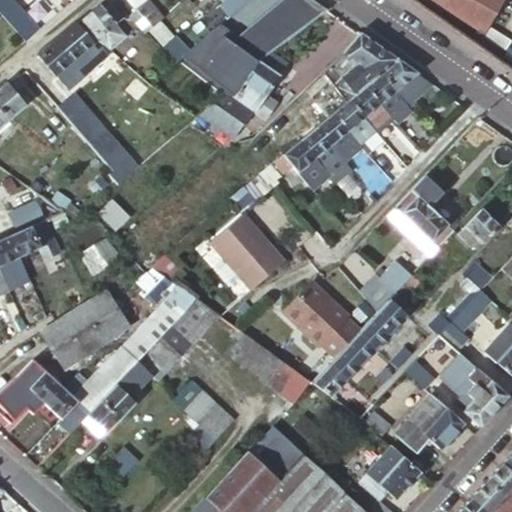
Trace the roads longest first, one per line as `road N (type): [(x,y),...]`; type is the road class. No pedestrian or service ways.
road 1 (residential): [(482,94),(312,269),(265,289),(237,318)]
road 2 (residential): [(349,0),(482,94)]
road 3 (residential): [(511,421),(430,511)]
